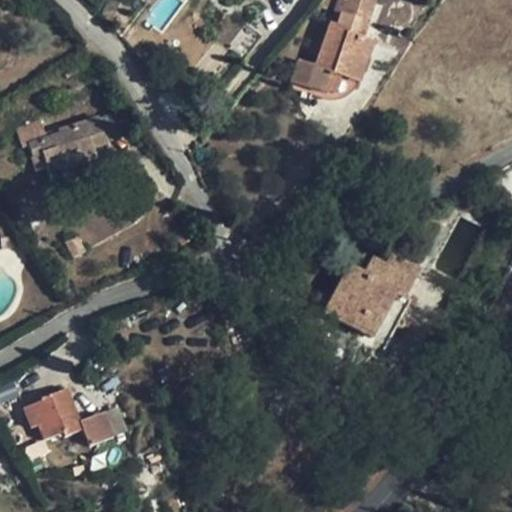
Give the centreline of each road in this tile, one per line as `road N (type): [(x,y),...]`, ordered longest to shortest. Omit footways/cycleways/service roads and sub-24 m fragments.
road 1 (residential): [(235,253),(188,148),(70,0)]
road 2 (residential): [(235,253),(402,198),(511,140)]
road 3 (residential): [(0,356),(58,323),(235,253)]
road 4 (unclassified): [(511,295),(398,475)]
